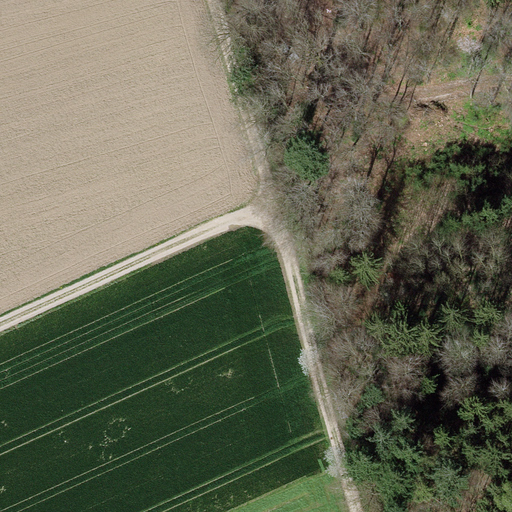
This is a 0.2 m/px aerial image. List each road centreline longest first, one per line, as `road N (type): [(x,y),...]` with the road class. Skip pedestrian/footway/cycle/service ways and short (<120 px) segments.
road 1 (track): [(216,0),(354,511)]
road 2 (track): [(271,203),(0,323)]
